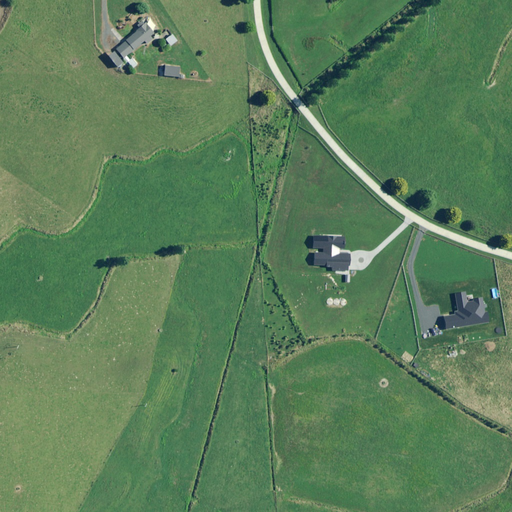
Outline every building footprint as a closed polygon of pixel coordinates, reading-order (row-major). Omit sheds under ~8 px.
[(127,55),(153,33),(145,23),(115,49),(123,58),(126,62),(130,59),(127,55)] [(177,40),(172,33),(165,38),(170,45),(177,40)] [(122,62),(113,51),(108,55),(116,66),(122,62)] [(139,65),(132,57),(127,62),(134,69),(139,65)] [(179,67),(164,65),(163,75),(178,76),(179,67)]
